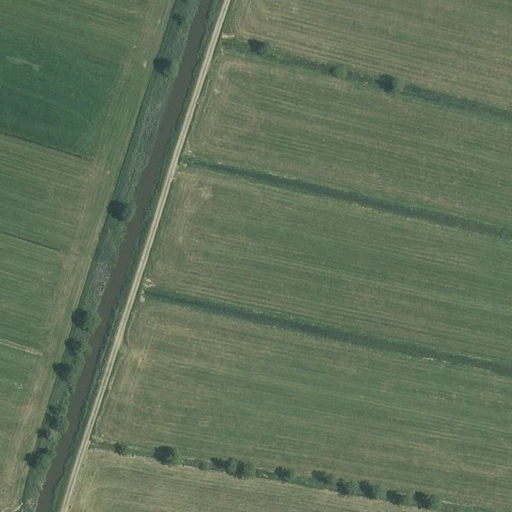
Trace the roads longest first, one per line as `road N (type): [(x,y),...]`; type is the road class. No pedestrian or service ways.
road 1 (track): [(172,164),(61,511)]
road 2 (track): [(226,0),(172,164)]
